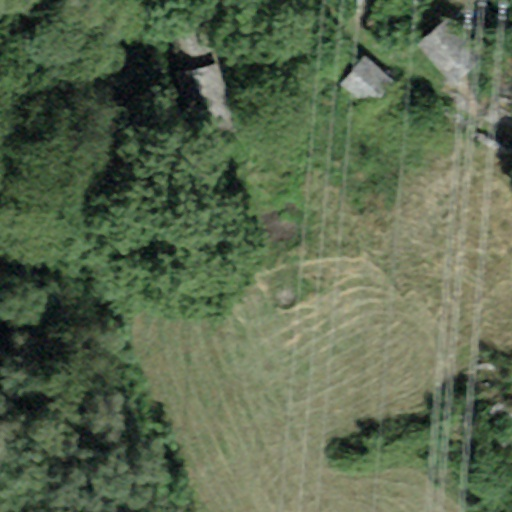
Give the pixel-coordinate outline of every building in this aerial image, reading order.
[(202,2),(159,15),(173,62),(217,49),(202,2)] [(157,6),(102,22),(121,88),(176,73),(159,15),(157,6)] [(445,15),(416,39),(451,80),(480,56),(445,15)] [(217,49),(173,62),(176,73),(190,119),(233,106),(217,49)] [(363,50),(337,81),(368,106),(393,75),(363,50)]
